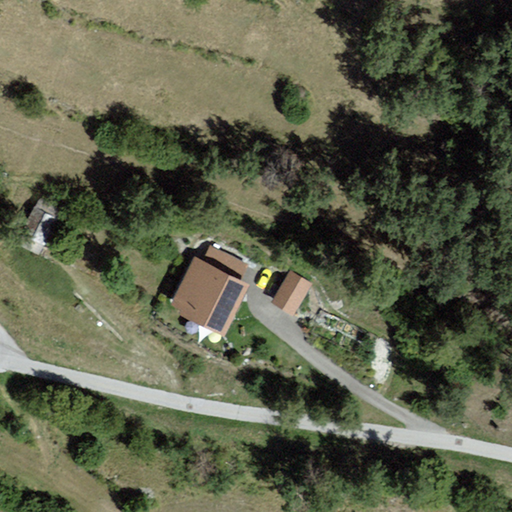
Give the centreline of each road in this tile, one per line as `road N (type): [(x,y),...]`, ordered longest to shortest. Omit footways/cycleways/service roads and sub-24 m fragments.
road 1 (unclassified): [(7,361),(181,402),(511,453)]
road 2 (track): [(181,402),(171,369),(60,267)]
